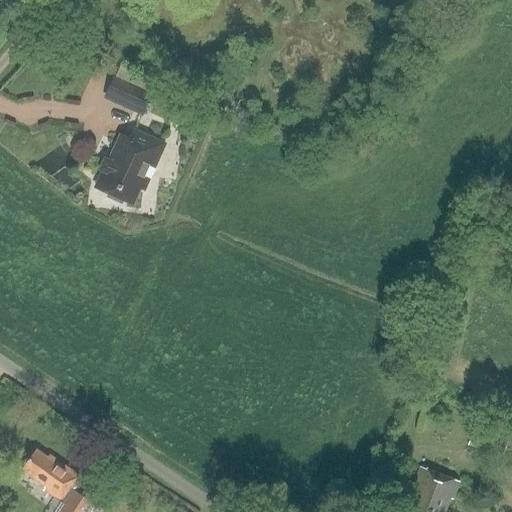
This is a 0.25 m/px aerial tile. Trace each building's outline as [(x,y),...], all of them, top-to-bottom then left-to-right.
[(154,92),(117,76),(107,98),(144,114),(154,92)] [(146,191),(167,145),(136,131),(130,142),(121,138),(110,161),(107,159),(102,170),(104,171),(97,188),(110,194),(108,198),(123,205),(125,201),(135,205),(142,189),(146,191)] [(502,458),(511,433),(511,432),(479,420),(469,445),(502,458)] [(88,511),(93,505),(76,494),(82,486),(74,482),(78,476),(49,456),(48,458),(37,451),(22,470),(48,488),(46,491),(68,506),(63,511),(88,511)] [(453,500),(460,483),(420,468),(412,491),(414,491),(406,511),(446,511),(451,500),(453,500)]
